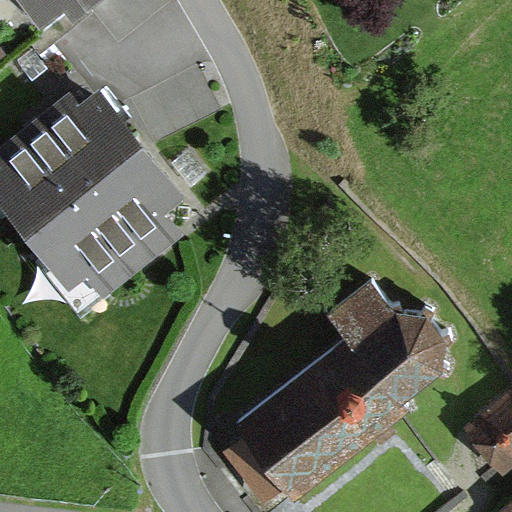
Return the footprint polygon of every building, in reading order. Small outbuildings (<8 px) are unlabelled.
[(39,0),(55,18),(70,5),(85,23),(111,0),(39,0)] [(0,171),(42,228),(146,150),(103,92),(0,169),(0,171)] [(85,285),(189,207),(146,150),(42,228),(85,285)] [(326,308),(350,340),(242,422),(302,500),(411,417),(398,400),(451,359),(456,329),(437,305),(415,302),(403,310),(374,272),(326,308)] [(511,394),(469,432),(506,474),(511,469),(511,394)]
